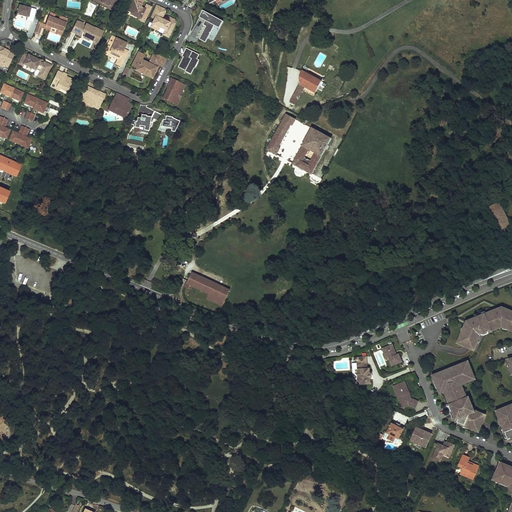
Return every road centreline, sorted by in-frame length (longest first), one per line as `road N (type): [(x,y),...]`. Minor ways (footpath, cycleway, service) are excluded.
road 1 (residential): [(0,230),(298,347),(328,347),(397,318)]
road 2 (residential): [(156,0),(187,24),(147,99),(4,32)]
road 3 (residential): [(397,318),(438,420),(511,456)]
road 4 (residential): [(0,472),(129,511)]
